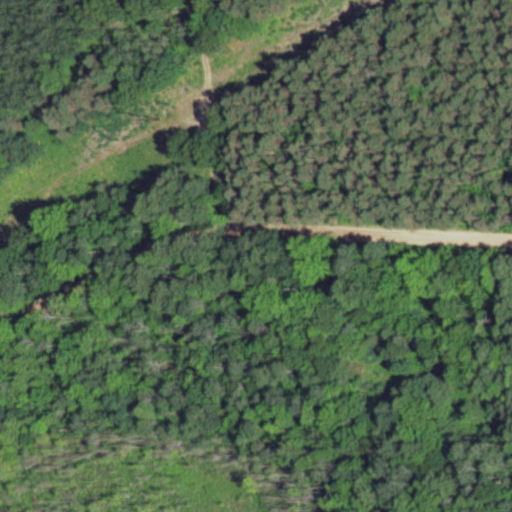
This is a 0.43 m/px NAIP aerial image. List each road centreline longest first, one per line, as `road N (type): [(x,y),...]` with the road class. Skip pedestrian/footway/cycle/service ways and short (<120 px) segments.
road 1 (residential): [(0,348),(129,266),(247,231)]
road 2 (residential): [(247,231),(511,237)]
road 3 (track): [(247,231),(191,62),(182,0)]
